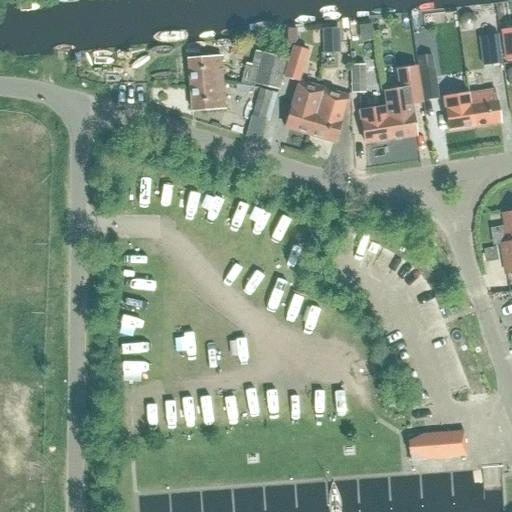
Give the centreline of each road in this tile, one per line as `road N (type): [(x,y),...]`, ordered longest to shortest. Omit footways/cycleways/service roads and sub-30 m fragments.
road 1 (residential): [(73,511),(79,102)]
road 2 (unclassified): [(388,182),(326,180),(79,102)]
road 3 (unclassified): [(511,394),(457,237)]
